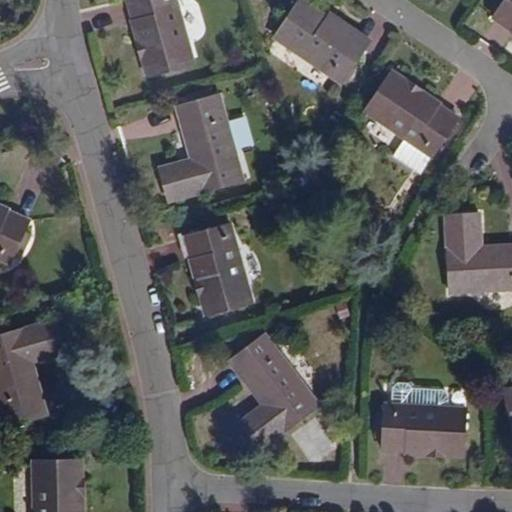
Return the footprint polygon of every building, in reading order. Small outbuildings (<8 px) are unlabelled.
[(194,64),(176,0),(127,0),(148,76),(194,64)] [(324,26),(329,18),(301,0),(276,39),(343,81),(347,84),(357,68),(353,65),(363,51),(324,26)] [(511,0),(507,0),(494,19),(511,31),(511,0)] [(368,43),(329,18),(324,26),(363,51),(368,43)] [(458,119),(391,74),(365,112),(432,157),(458,119)] [(243,180),(219,94),(178,106),(192,159),(159,168),(169,201),(243,180)] [(28,223),(0,209),(0,260),(9,264),(14,254),(24,233),(28,223)] [(479,213),(445,215),(449,293),(511,289),(511,245),(480,247),(479,213)] [(250,302),(229,224),(184,237),(205,314),(250,302)] [(24,233),(14,254),(20,258),(31,236),(24,233)] [(54,323),(0,338),(0,410),(5,427),(20,422),(21,427),(36,423),(35,418),(45,415),(31,363),(63,354),(54,323)] [(320,405),(265,334),(230,361),(263,404),(236,424),(258,453),(320,405)] [(392,388),(391,404),(447,406),(448,395),(443,390),(410,388),(406,384),(396,383),(392,388)] [(511,387),(503,389),(511,431),(511,387)] [(391,404),(384,403),(382,451),(463,455),(465,407),(447,406),(391,404)] [(80,511),(80,462),(35,462),(35,511),(80,511)]
